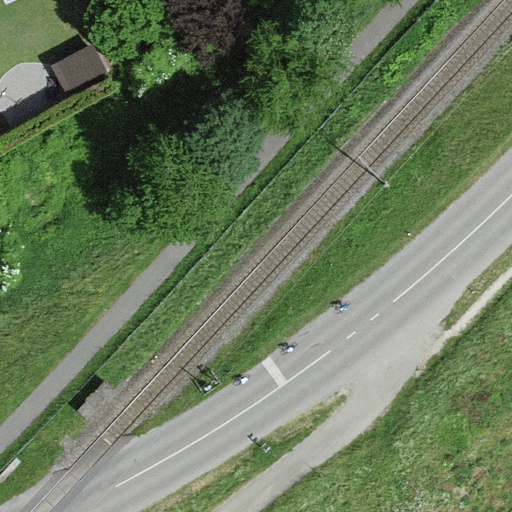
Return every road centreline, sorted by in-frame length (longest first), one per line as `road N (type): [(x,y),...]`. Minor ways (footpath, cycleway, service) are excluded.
road 1 (tertiary): [(69,511),(212,434),(323,359),(511,192)]
road 2 (track): [(428,273),(374,398),(236,511)]
